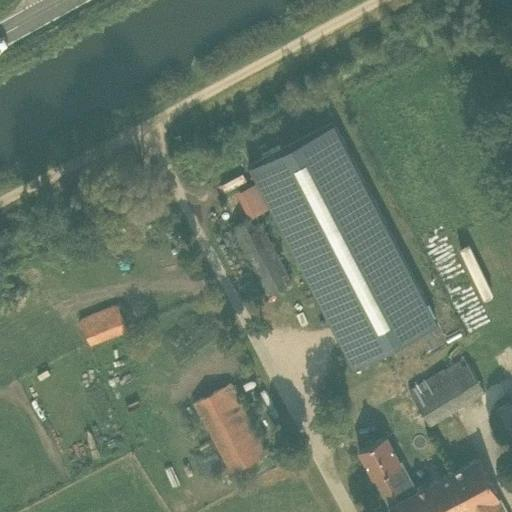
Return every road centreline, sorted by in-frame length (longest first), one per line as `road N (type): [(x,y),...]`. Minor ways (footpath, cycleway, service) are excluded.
road 1 (track): [(315,439),(144,123)]
road 2 (track): [(365,0),(144,123)]
road 3 (track): [(144,123),(0,202)]
